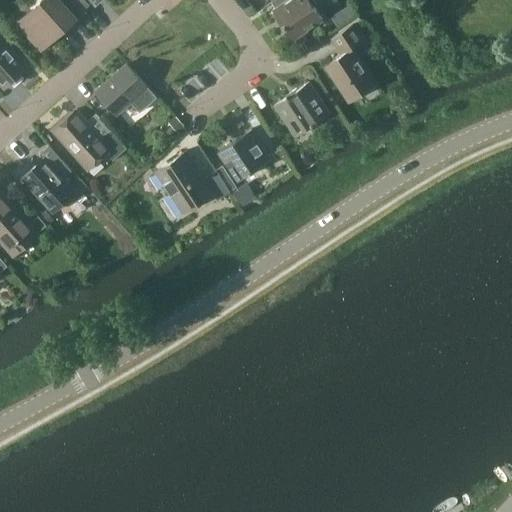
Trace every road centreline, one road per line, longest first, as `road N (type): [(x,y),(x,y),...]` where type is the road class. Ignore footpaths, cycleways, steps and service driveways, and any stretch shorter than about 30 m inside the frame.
road 1 (tertiary): [(0,426),(110,367),(400,175),(511,119)]
road 2 (residential): [(0,139),(155,0)]
road 3 (residential): [(219,0),(265,63),(199,109)]
